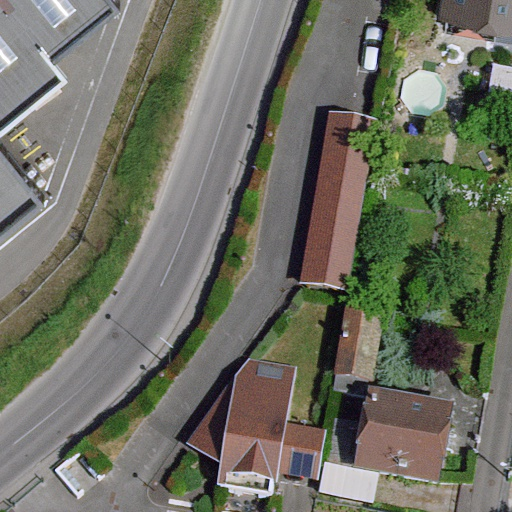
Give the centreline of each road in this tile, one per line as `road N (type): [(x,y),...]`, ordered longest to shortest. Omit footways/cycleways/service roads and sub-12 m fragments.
road 1 (tertiary): [(0,456),(94,377),(152,301),(196,201),(259,0)]
road 2 (residential): [(511,345),(483,511)]
